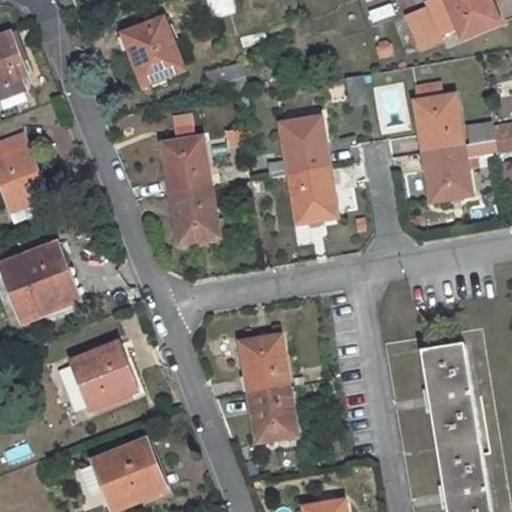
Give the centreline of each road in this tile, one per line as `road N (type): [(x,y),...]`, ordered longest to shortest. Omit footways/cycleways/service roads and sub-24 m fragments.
road 1 (residential): [(151,301),(41,0)]
road 2 (residential): [(352,266),(395,511)]
road 3 (residential): [(237,511),(151,301)]
road 4 (residential): [(151,301),(352,266)]
road 5 (residential): [(391,260),(511,240)]
